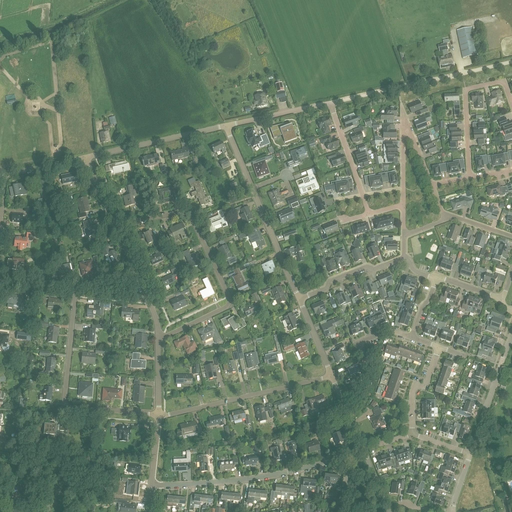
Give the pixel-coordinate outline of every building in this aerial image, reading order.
[(461,51),(463,58),(478,55),(472,27),(457,30),(458,34),(458,37),(461,51)] [(449,43),(448,40),(443,41),(443,44),(439,45),(440,52),(442,51),(443,56),(438,57),(441,69),(454,66),(452,54),(448,55),(447,50),(448,50),(447,43),(449,43)] [(488,99),(490,105),(496,103),(496,105),(504,102),(500,91),(492,93),(494,97),(488,99)] [(257,105),(257,107),(267,105),(265,93),(255,96),(256,101),(253,101),(254,105),(257,105)] [(476,102),(476,109),(483,108),(483,101),(483,94),(472,95),(473,102),(476,102)] [(454,110),(460,110),(459,95),(445,95),(445,102),(454,101),(455,110),(454,110)] [(419,111),(420,114),(428,111),(427,107),(423,109),(420,101),(409,106),(412,113),(419,111)] [(381,120),(392,120),(392,117),(393,116),(397,116),(397,109),(394,109),(394,108),(393,107),(391,107),(390,108),(390,109),(387,109),(387,112),(386,112),(385,113),(385,115),(381,115),(381,120)] [(416,124),(418,130),(428,126),(426,123),(431,121),(429,115),(421,119),(422,121),(416,124)] [(344,120),(346,128),(358,124),(356,116),(344,120)] [(322,128),(324,134),(330,132),(328,126),(331,125),(329,117),(322,120),(321,119),(318,120),(318,121),(317,121),(318,123),(318,125),(318,126),(319,127),(320,129),(322,128)] [(500,131),(504,130),(511,127),(511,124),(511,122),(507,123),(505,118),(499,120),(500,124),(502,124),(503,125),(502,125),(503,126),(499,127),(500,131)] [(278,130),(271,132),(273,138),(274,138),(282,135),(283,138),(295,134),(298,133),(295,126),(292,127),(291,124),(288,126),(287,123),(284,124),(285,125),(277,127),(278,130)] [(474,129),(474,135),(484,134),(484,128),(483,129),(483,127),(485,127),(485,123),(479,123),(479,129),(474,129)] [(383,138),(396,138),(396,130),(390,130),(390,125),(383,125),(383,130),(383,138)] [(448,137),(452,137),(461,136),(461,130),(456,131),(456,125),(450,125),(450,130),(447,130),(448,137)] [(356,143),(357,143),(359,142),(360,141),(359,140),(363,139),(361,132),(364,131),(366,130),(365,130),(366,129),(365,126),(362,127),(355,130),(356,134),(350,136),(353,143),(356,142),(356,143)] [(248,132),(246,133),(247,137),(246,137),(248,142),(249,145),(250,145),(252,147),(253,147),(258,145),(258,146),(260,146),(261,148),(266,145),(265,144),(269,143),(269,144),(270,144),(266,134),(260,137),(259,136),(257,137),(254,130),(252,131),(252,130),(247,132),(248,132)] [(100,133),(102,143),(110,141),(108,131),(100,133)] [(421,141),(423,146),(432,142),(430,137),(429,137),(429,136),(431,135),(430,132),(424,135),(425,139),(421,141)] [(480,140),(480,145),(484,144),(484,140),(484,134),(474,135),(475,140),(480,140)] [(330,149),(331,151),(337,148),(336,147),(339,146),(336,139),(332,141),(330,136),(321,140),(323,144),(326,143),(328,150),(330,149)] [(451,143),(451,148),(457,148),(457,142),(462,142),(461,136),(452,137),(452,142),(453,142),(453,143),(451,143)] [(226,151),(222,142),(211,147),(214,154),(221,150),(223,153),(226,151)] [(384,145),(384,152),(387,152),(397,152),(397,147),(392,147),(392,142),(386,142),(386,145),(384,145)] [(432,142),(423,146),(425,151),(430,149),(431,154),(435,152),(433,148),(434,148),(432,142)] [(360,152),(355,154),(357,159),(368,155),(366,149),(365,149),(364,145),(358,147),(360,152)] [(290,152),(293,161),(291,162),(293,167),(294,166),(294,167),(299,165),(298,164),(302,163),(300,160),(299,160),(297,156),(298,155),(299,158),(306,155),(305,153),(307,152),(305,146),(290,152)] [(171,153),(172,161),(189,157),(187,148),(182,149),(182,151),(171,153)] [(384,152),(384,159),(385,159),(385,163),(388,163),(392,163),(392,158),(397,158),(397,152),(387,152),(384,152)] [(498,156),(500,167),(501,167),(501,166),(502,166),(503,166),(504,166),(504,165),(506,165),(505,160),(509,159),(508,153),(504,154),(504,155),(498,156)] [(345,163),(342,155),(336,157),(335,154),(327,156),(329,160),(331,159),(334,167),(335,166),(336,167),(338,166),(338,165),(345,163)] [(148,166),(148,167),(157,165),(156,164),(160,163),(158,155),(142,159),(144,167),(148,166)] [(368,155),(357,159),(359,165),(364,163),(365,167),(369,165),(367,162),(370,161),(368,155)] [(478,168),(478,171),(479,170),(480,170),(481,170),(482,169),(484,168),(483,164),(488,163),(487,156),(481,157),(480,159),(477,160),(478,168)] [(500,167),(498,156),(493,157),(492,156),(488,156),(489,163),(493,162),(494,167),(496,166),(496,167),(497,167),(498,167),(499,167),(500,167)] [(259,179),(263,177),(263,176),(269,174),(265,162),(268,161),(267,158),(257,161),(258,163),(253,165),(258,178),(259,179)] [(222,169),(230,165),(227,159),(219,162),(222,169)] [(453,161),(454,164),(456,175),(456,174),(457,174),(458,174),(459,173),(461,172),(460,168),(465,167),(464,160),(459,160),(453,161)] [(113,171),(114,173),(130,170),(128,164),(126,165),(126,161),(109,165),(110,171),(113,171)] [(448,163),(444,164),(445,171),(449,170),(450,174),(452,174),(453,175),(454,175),(455,175),(456,175),(454,164),(448,165),(448,163)] [(434,176),(435,178),(436,178),(437,178),(437,177),(438,177),(439,177),(439,176),(441,176),(440,171),(445,171),(444,164),(439,165),(439,167),(434,168),(435,175),(434,176)] [(303,194),(307,193),(307,192),(308,192),(307,189),(310,187),(312,191),(319,188),(314,175),(316,174),(314,169),(306,172),(309,178),(305,179),(305,178),(302,179),(305,187),(299,190),(300,193),(301,192),(302,194),(303,194)] [(391,172),(385,173),(386,181),(390,180),(391,185),(393,184),(394,185),(395,185),(396,185),(397,185),(398,185),(397,182),(395,174),(395,171),(391,172)] [(61,176),(63,185),(78,181),(76,173),(61,176)] [(375,178),(377,188),(378,188),(379,188),(380,187),(380,186),(382,186),(382,182),(386,181),(385,173),(379,174),(378,177),(375,178)] [(377,188),(375,178),(375,175),(364,177),(366,184),(370,184),(371,188),(373,188),(374,188),(375,188),(376,188),(377,188)] [(351,179),(341,181),(344,194),(347,193),(347,192),(349,192),(348,187),(353,187),(351,179)] [(198,199),(201,206),(209,202),(207,197),(206,197),(205,195),(206,194),(204,192),(205,191),(202,190),(203,188),(201,187),(202,185),(200,184),(201,183),(199,181),(196,183),(195,182),(189,185),(190,188),(194,187),(196,191),(190,194),(192,197),(195,196),(196,199),(198,199)] [(340,193),(340,194),(341,194),(342,194),(344,194),(341,181),(331,183),(332,190),(337,189),(338,194),(340,193)] [(15,196),(15,197),(27,194),(25,183),(13,186),(13,187),(9,188),(11,197),(15,196)] [(124,197),(126,207),(135,205),(133,198),(136,197),(134,185),(125,187),(126,192),(128,191),(129,195),(124,197)] [(176,189),(175,185),(172,186),(172,187),(159,190),(162,204),(175,201),(173,190),(176,189)] [(500,195),(500,197),(506,195),(504,187),(500,188),(499,185),(488,189),(490,196),(496,194),(497,196),(500,195)] [(283,202),(280,196),(283,195),(284,194),(285,194),(288,193),(287,189),(282,192),(279,193),(277,190),(268,194),(273,206),(283,202)] [(296,196),(287,200),(289,205),(298,202),(296,196)] [(452,202),(454,210),(464,207),(471,209),(473,201),(464,198),(463,197),(461,198),(460,199),(452,202)] [(78,214),(79,218),(87,217),(86,212),(89,211),(87,203),(88,203),(87,198),(77,200),(81,213),(78,214)] [(316,201),(315,198),(309,200),(311,206),(314,205),(318,213),(321,212),(321,213),(325,212),(324,211),(325,210),(324,207),(325,206),(323,202),(322,203),(321,199),(316,201)] [(240,216),(244,225),(251,222),(250,220),(253,219),(248,207),(240,210),(242,215),(240,216)] [(493,219),(497,220),(499,213),(497,212),(498,209),(491,207),(490,210),(483,207),(482,210),(481,209),(479,213),(481,214),(481,215),(486,217),(486,218),(492,220),(493,219)] [(291,209),(278,215),(280,221),(286,219),(286,221),(294,217),(291,209)] [(12,222),(23,223),(24,215),(12,214),(12,222)] [(223,214),(219,216),(206,221),(211,232),(216,231),(214,227),(221,224),(221,225),(222,225),(223,228),(227,226),(223,214)] [(374,221),(376,229),(394,224),(392,216),(374,221)] [(84,230),(86,238),(100,234),(98,226),(91,228),(90,221),(83,223),(85,230),(84,230)] [(335,222),(323,227),(325,230),(323,231),(324,234),(326,233),(326,234),(338,229),(337,226),(338,225),(337,222),(336,223),(335,222)] [(352,227),(355,235),(369,231),(367,223),(352,227)] [(182,224),(169,229),(170,231),(173,238),(180,235),(182,239),(188,237),(182,224)] [(454,243),(458,245),(460,239),(461,237),(457,236),(460,228),(454,226),(453,228),(451,228),(447,238),(455,241),(454,243)] [(283,234),(284,238),(297,233),(295,229),(283,234)] [(253,234),(251,230),(238,236),(240,240),(246,237),(248,236),(251,243),(255,242),(258,248),(262,246),(265,245),(259,231),(253,234)] [(465,244),(472,247),(475,238),(472,237),(473,233),(466,230),(463,239),(467,240),(465,244)] [(146,239),(148,244),(155,241),(156,244),(161,241),(159,235),(153,238),(150,231),(148,233),(147,231),(139,233),(140,240),(146,239)] [(18,250),(22,250),(22,247),(25,247),(26,243),(28,243),(28,240),(31,241),(33,239),(34,236),(39,237),(39,234),(27,233),(26,239),(16,237),(15,246),(18,247),(18,250)] [(475,246),(483,249),(487,237),(479,235),(475,246)] [(355,258),(356,262),(362,260),(360,254),(363,253),(358,240),(355,239),(356,239),(354,244),(356,250),(352,251),(353,254),(352,255),(354,258),(355,258)] [(387,245),(387,250),(397,250),(397,242),(392,242),(392,239),(384,239),(384,245),(387,245)] [(497,244),(496,249),(508,254),(509,251),(510,252),(511,248),(506,247),(507,244),(505,243),(500,241),(499,244),(497,244)] [(368,254),(370,260),(378,257),(376,251),(378,250),(376,243),(370,246),(371,248),(368,249),(370,253),(368,254)] [(296,256),(298,262),(303,260),(301,253),(300,253),(299,252),(302,251),(300,245),(296,246),(296,249),(294,250),(293,247),(284,250),(287,259),(296,256)] [(108,255),(113,266),(120,263),(115,251),(110,253),(107,246),(101,249),(104,257),(108,255)] [(226,246),(219,249),(224,261),(227,259),(228,260),(227,260),(230,265),(238,262),(235,257),(232,258),(231,257),(226,246)] [(445,271),(446,271),(450,258),(447,257),(445,256),(445,257),(444,256),(446,249),(446,248),(443,247),(442,248),(441,251),(438,259),(443,261),(441,268),(442,268),(445,271)] [(149,258),(153,265),(163,261),(160,253),(164,252),(162,249),(155,252),(156,255),(149,258)] [(341,263),(342,267),(350,264),(345,251),(344,251),(343,249),(339,251),(340,253),(337,254),(338,256),(335,257),(337,264),(341,263)] [(492,259),(499,261),(500,257),(507,260),(508,256),(507,256),(508,254),(496,249),(492,259)] [(191,263),(193,268),(194,267),(201,264),(199,260),(198,260),(194,253),(190,255),(188,250),(180,254),(182,258),(185,256),(189,264),(191,263)] [(9,270),(16,270),(17,262),(24,263),(24,261),(24,258),(13,257),(13,260),(8,260),(8,266),(9,266),(9,270)] [(327,265),(329,273),(336,270),(333,260),(326,262),(324,258),(320,260),(322,267),(327,265)] [(449,271),(451,272),(454,263),(452,262),(453,259),(450,258),(446,271),(449,271)] [(58,272),(61,281),(71,279),(69,271),(75,270),(72,259),(70,260),(70,264),(58,266),(58,264),(54,264),(53,272),(55,272),(55,273),(58,272)] [(79,264),(82,276),(95,273),(92,261),(79,264)] [(256,261),(248,264),(251,269),(258,266),(256,261)] [(262,266),(266,275),(276,271),(272,262),(262,266)] [(465,277),(465,278),(470,265),(467,264),(465,263),(463,266),(460,275),(462,275),(465,277)] [(469,278),(471,278),(474,270),(475,267),(470,265),(465,278),(469,278)] [(236,276),(233,278),(237,286),(236,287),(239,293),(248,289),(245,282),(245,283),(240,272),(243,270),(245,269),(244,266),(234,271),(236,276)] [(487,283),(489,283),(492,275),(486,273),(488,269),(485,268),(482,275),(485,276),(483,283),(487,284),(487,283)] [(388,283),(389,286),(393,284),(392,281),(389,273),(378,278),(381,285),(388,283)] [(491,285),(495,287),(497,280),(500,281),(502,275),(496,273),(495,276),(492,275),(489,283),(491,284),(491,285)] [(161,280),(164,287),(173,283),(171,278),(174,277),(173,274),(167,277),(161,280)] [(407,293),(409,288),(412,278),(408,278),(406,277),(404,285),(401,284),(398,291),(401,292),(402,292),(403,292),(404,291),(407,293)] [(199,292),(202,300),(215,294),(207,278),(202,280),(206,289),(199,292)] [(412,296),(415,297),(417,289),(414,288),(417,281),(415,281),(412,278),(409,288),(412,289),(411,291),(413,292),(412,296)] [(368,291),(370,294),(378,291),(375,285),(372,286),(370,281),(363,284),(365,287),(364,288),(366,292),(368,291)] [(258,292),(260,296),(271,292),(269,287),(261,290),(261,291),(258,292)] [(271,291),(277,305),(286,301),(282,291),(280,287),(271,291)] [(357,296),(359,299),(364,297),(362,291),(359,293),(356,287),(349,289),(353,298),(357,296)] [(378,289),(382,299),(387,297),(383,287),(378,289)] [(447,299),(450,300),(453,292),(447,290),(445,295),(442,294),(440,301),(446,303),(447,299)] [(48,309),(61,310),(62,300),(46,299),(47,293),(41,292),(39,304),(49,305),(48,309)] [(459,294),(453,292),(450,300),(449,304),(458,307),(460,300),(457,299),(459,294)] [(251,295),(255,303),(260,300),(260,299),(258,295),(258,296),(256,293),(251,295)] [(336,296),(340,305),(343,304),(343,305),(344,305),(351,303),(348,296),(346,297),(345,297),(343,293),(336,296)] [(8,295),(7,302),(8,302),(7,307),(13,308),(13,307),(19,308),(19,310),(26,311),(27,307),(28,301),(23,301),(23,298),(8,295)] [(171,302),(175,311),(187,305),(183,297),(171,302)] [(469,306),(472,307),(475,299),(469,297),(467,302),(464,301),(462,308),(468,310),(469,306)] [(481,301),(475,299),(472,307),(470,313),(474,314),(474,313),(480,315),(482,307),(479,306),(481,301)] [(402,308),(412,311),(414,306),(406,303),(407,301),(404,300),(402,308)] [(316,313),(318,316),(324,314),(323,314),(322,313),(324,309),(325,309),(322,302),(312,306),(315,314),(316,313)] [(243,309),(247,317),(259,311),(256,303),(243,309)] [(87,315),(99,316),(100,307),(88,306),(87,315)] [(400,313),(411,316),(412,311),(402,308),(400,313)] [(133,321),(138,322),(139,312),(134,311),(134,310),(130,309),(130,310),(127,310),(122,309),(122,318),(133,319),(133,321)] [(373,315),(371,316),(375,326),(380,325),(377,317),(375,313),(374,309),(372,310),(372,312),(374,315),(373,315)] [(381,314),(380,311),(375,313),(377,317),(380,325),(385,322),(382,315),(381,314)] [(488,321),(501,326),(503,320),(500,319),(502,315),(492,312),(490,316),(489,316),(487,316),(486,319),(487,321),(488,321)] [(289,328),(290,331),(296,329),(295,326),(299,325),(297,320),(295,321),(292,313),(288,315),(288,316),(284,318),(288,328),(289,328)] [(401,319),(409,322),(411,316),(400,313),(399,315),(402,316),(401,319)] [(229,325),(234,332),(240,328),(233,318),(231,319),(229,316),(220,321),(224,328),(229,325)] [(367,321),(370,329),(375,326),(371,316),(367,317),(363,319),(365,322),(367,321)] [(395,326),(399,327),(400,325),(407,327),(409,322),(401,319),(395,317),(395,323),(394,325),(395,326)] [(321,326),(326,337),(335,334),(332,329),(336,327),(342,325),(341,324),(344,323),(343,320),(340,321),(339,318),(333,321),(321,326)] [(430,335),(434,324),(433,324),(434,323),(429,321),(426,320),(424,326),(427,327),(424,334),(430,335)] [(353,322),(354,326),(355,326),(358,333),(363,331),(360,324),(359,324),(358,321),(353,322)] [(486,330),(495,334),(497,330),(499,331),(501,326),(488,321),(486,326),(487,327),(486,330)] [(355,326),(354,326),(350,328),(347,322),(345,323),(347,330),(350,329),(353,335),(358,333),(355,326)] [(438,328),(441,329),(443,323),(440,322),(439,326),(434,324),(430,335),(435,337),(438,329),(438,328)] [(446,341),(450,331),(450,330),(448,329),(446,329),(444,328),(446,324),(443,323),(441,329),(442,330),(441,332),(443,332),(441,339),(446,341)] [(213,337),(216,343),(221,341),(213,324),(208,327),(208,328),(204,330),(204,328),(199,331),(204,341),(213,337)] [(103,326),(92,325),(92,330),(85,330),(84,342),(94,343),(96,329),(103,329),(103,326)] [(48,343),(57,343),(58,334),(59,334),(59,328),(50,327),(48,343)] [(457,345),(462,347),(466,335),(461,333),(462,330),(459,329),(457,335),(460,336),(457,345)] [(446,341),(451,343),(454,335),(453,335),(455,332),(450,331),(446,341)] [(462,347),(467,348),(470,340),(473,341),(475,335),(476,333),(473,332),(473,334),(472,334),(471,336),(466,335),(462,347)] [(31,334),(17,333),(16,340),(30,341),(31,334)] [(4,350),(5,351),(6,351),(8,350),(9,349),(9,348),(9,346),(8,345),(7,344),(7,343),(8,344),(9,336),(0,334),(0,347),(2,348),(3,349),(4,350)] [(136,348),(146,349),(147,335),(137,335),(136,348)] [(267,363),(267,365),(278,362),(277,355),(278,355),(281,354),(279,345),(279,346),(276,335),(274,335),(276,346),(278,352),(265,355),(266,358),(264,358),(265,364),(267,363)] [(481,344),(484,345),(493,349),(495,343),(492,343),(494,339),(484,336),(483,340),(481,344)] [(185,349),(187,354),(197,350),(193,342),(190,344),(186,337),(174,343),(177,348),(184,344),(186,349),(185,349)] [(283,347),(285,351),(294,347),(292,343),(291,343),(291,342),(284,345),(285,346),(283,346),(283,347)] [(296,347),(301,359),(308,356),(305,348),(303,343),(296,347)] [(332,352),(337,364),(345,360),(340,349),(344,347),(343,344),(336,347),(337,350),(332,352)] [(384,353),(390,355),(393,346),(388,344),(384,353)] [(477,356),(482,357),(482,355),(487,357),(489,353),(491,354),(493,349),(484,345),(482,350),(480,349),(478,353),(477,356)] [(396,357),(396,355),(399,347),(393,346),(390,355),(396,357)] [(396,355),(402,357),(405,348),(400,346),(399,347),(396,355)] [(402,357),(408,359),(411,350),(405,348),(402,357)] [(408,359),(413,361),(417,351),(411,350),(408,359)] [(413,361),(419,363),(422,353),(417,351),(413,361)] [(82,363),(95,364),(96,354),(83,353),(82,363)] [(129,354),(128,357),(133,358),(133,360),(132,360),(131,368),(145,370),(146,362),(140,361),(140,354),(133,353),(133,354),(129,354)] [(253,357),(246,358),(248,365),(249,369),(252,368),(252,370),(255,369),(255,368),(256,368),(255,367),(257,366),(257,363),(258,363),(255,353),(252,354),(253,357)] [(45,375),(51,376),(51,372),(54,373),(56,359),(48,358),(47,372),(45,371),(45,375)] [(227,363),(229,374),(236,372),(234,361),(227,363)] [(446,361),(444,366),(452,369),(454,366),(457,367),(457,365),(454,364),(446,361)] [(207,373),(209,379),(217,377),(213,364),(205,367),(206,373),(207,373)] [(353,381),(354,380),(360,377),(358,373),(359,373),(361,372),(363,372),(362,371),(360,366),(350,370),(350,369),(348,370),(347,370),(348,372),(344,374),(346,378),(347,380),(350,378),(351,378),(351,379),(352,380),(351,381),(352,381),(353,381)] [(444,366),(443,371),(454,375),(454,373),(451,372),(452,369),(444,366)] [(477,371),(486,374),(487,369),(479,366),(477,371)] [(392,375),(402,378),(404,373),(394,369),(392,375)] [(443,371),(441,376),(449,379),(450,376),(453,377),(454,375),(443,371)] [(471,379),(478,381),(479,378),(484,379),(486,374),(477,371),(476,374),(473,373),(471,379)] [(390,381),(400,384),(402,378),(392,375),(390,381)] [(176,376),(176,384),(192,384),(192,376),(176,376)] [(441,376),(439,381),(450,385),(451,383),(448,382),(449,379),(441,376)] [(388,386),(398,390),(400,384),(390,381),(388,386)] [(437,387),(445,389),(447,386),(450,387),(450,385),(439,381),(437,387)] [(79,396),(92,397),(93,384),(80,383),(79,396)] [(140,385),(136,384),(134,402),(143,403),(144,388),(140,387),(140,385)] [(471,389),(479,392),(481,387),(473,384),(471,389)] [(386,392),(396,395),(398,390),(388,386),(386,392)] [(444,395),(447,396),(447,394),(444,393),(445,389),(437,387),(435,392),(444,395)] [(47,401),(51,401),(53,388),(46,388),(46,391),(47,391),(47,392),(46,392),(46,394),(44,394),(44,396),(40,395),(39,400),(42,401),(42,403),(47,403),(47,401)] [(103,400),(111,401),(111,398),(121,398),(122,391),(104,389),(103,400)] [(463,395),(471,398),(472,395),(478,397),(479,392),(471,389),(469,394),(464,392),(463,395)] [(384,398),(394,401),(396,395),(386,392),(384,398)] [(306,402),(310,411),(315,409),(313,402),(316,401),(318,407),(326,404),(323,395),(306,402)] [(465,407),(473,410),(475,404),(470,403),(472,399),(463,396),(461,400),(464,401),(463,402),(466,403),(465,407)] [(280,410),(281,414),(293,410),(292,407),(296,405),(294,399),(290,401),(289,398),(273,404),(275,408),(278,407),(279,411),(280,410)] [(422,403),(422,408),(434,408),(434,400),(428,400),(428,403),(422,403)] [(263,406),(255,408),(256,412),(252,413),(254,423),(258,422),(258,420),(269,417),(266,409),(264,409),(263,406)] [(457,414),(465,417),(467,413),(472,415),(473,410),(465,407),(464,410),(461,409),(460,410),(458,410),(457,414)] [(370,419),(374,429),(379,426),(380,427),(385,425),(381,414),(384,413),(382,408),(380,409),(373,412),(375,417),(370,419)] [(299,411),(302,418),(308,415),(306,409),(299,411)] [(246,419),(247,425),(251,424),(250,417),(245,418),(244,411),(232,414),(232,415),(229,416),(231,422),(234,421),(234,422),(235,422),(235,424),(242,422),(242,420),(246,419)] [(428,422),(434,422),(434,417),(434,414),(422,414),(422,419),(428,419),(428,422)] [(206,423),(207,427),(220,424),(220,426),(224,426),(222,416),(209,419),(210,422),(206,423)] [(44,434),(56,435),(56,430),(67,431),(67,429),(69,429),(70,420),(62,419),(62,422),(59,421),(59,426),(56,425),(45,424),(44,433),(44,434)] [(443,433),(448,434),(451,426),(446,424),(447,420),(444,419),(441,427),(445,428),(443,433)] [(180,426),(183,435),(197,432),(198,433),(202,432),(200,425),(196,426),(195,422),(180,426)] [(455,432),(459,433),(461,425),(457,424),(455,423),(454,427),(451,426),(448,434),(453,436),(455,432)] [(460,438),(466,440),(469,432),(465,431),(467,426),(462,424),(461,425),(459,433),(461,434),(460,438)] [(312,430),(314,434),(318,433),(315,425),(308,428),(309,431),(312,430)] [(115,431),(119,431),(119,435),(119,441),(127,441),(128,435),(129,435),(130,428),(125,428),(125,426),(119,426),(119,429),(112,429),(111,435),(115,435),(115,431)] [(333,435),(337,445),(343,442),(340,436),(343,434),(341,429),(338,430),(339,432),(336,433),(333,435)] [(307,444),(309,452),(319,450),(317,442),(317,440),(313,441),(313,442),(307,444)] [(288,445),(292,458),(299,456),(295,443),(288,445)] [(273,452),(275,461),(284,459),(283,455),(281,455),(280,447),(279,447),(279,444),(274,445),(274,448),(270,448),(271,453),(273,452)] [(406,449),(400,451),(404,462),(404,461),(404,462),(409,460),(412,459),(410,453),(407,454),(406,449)] [(420,459),(423,460),(426,452),(420,450),(419,455),(416,454),(414,460),(419,461),(420,459)] [(393,459),(395,465),(396,467),(396,468),(400,467),(398,463),(404,462),(400,451),(395,453),(396,458),(393,459)] [(427,466),(430,467),(433,460),(430,459),(431,454),(426,452),(423,460),(428,462),(427,466)] [(200,462),(200,471),(208,471),(208,458),(205,458),(205,455),(197,455),(198,462),(200,462)] [(253,464),(253,466),(257,465),(256,462),(259,461),(258,455),(255,455),(251,456),(251,457),(242,459),(243,463),(245,463),(245,465),(253,464)] [(393,468),(396,467),(395,465),(393,459),(390,460),(389,455),(383,457),(386,465),(387,468),(392,466),(393,468)] [(448,462),(447,465),(455,468),(457,462),(452,460),(453,457),(446,455),(444,460),(448,462)] [(376,464),(378,471),(382,470),(387,468),(386,465),(383,457),(377,458),(379,463),(376,464)] [(116,469),(117,469),(117,467),(121,467),(122,464),(120,464),(120,461),(114,460),(113,469),(116,469)] [(219,462),(220,470),(234,469),(234,467),(238,466),(237,460),(233,460),(233,461),(219,462)] [(174,464),(174,471),(187,471),(187,463),(174,464)] [(128,473),(140,475),(141,467),(129,465),(126,464),(126,469),(128,470),(128,473)] [(440,472),(447,475),(448,472),(453,474),(455,468),(447,465),(446,468),(442,467),(440,472)] [(331,474),(329,487),(332,487),(332,484),(338,485),(339,476),(337,476),(337,475),(331,474)] [(441,484),(449,487),(451,481),(446,479),(447,476),(440,474),(438,479),(442,481),(441,484)] [(308,496),(310,480),(304,480),(303,486),(301,486),(300,491),(305,491),(305,495),(305,499),(307,500),(308,496)] [(391,494),(399,495),(400,490),(403,490),(404,482),(399,481),(398,484),(393,483),(391,494)] [(130,495),(137,495),(139,483),(131,482),(129,482),(128,486),(130,487),(130,495)] [(408,494),(416,497),(420,486),(412,483),(408,494)] [(434,491),(441,494),(442,491),(447,493),(449,487),(441,484),(440,487),(436,486),(434,491)] [(270,504),(272,505),(273,501),(274,501),(275,499),(277,499),(277,496),(281,496),(282,486),(276,485),(275,492),(271,491),(270,502),(270,504)] [(294,487),(288,487),(286,499),(290,500),(290,497),(296,497),(297,493),(294,493),(294,487)] [(254,500),(255,491),(249,490),(248,500),(246,500),(246,503),(252,504),(252,501),(254,501),(254,500)] [(225,511),(225,510),(227,500),(227,494),(222,493),(221,499),(219,499),(218,502),(222,503),(222,506),(222,508),(216,508),(215,511),(225,511)] [(439,505),(442,506),(444,500),(439,498),(440,495),(433,493),(431,499),(435,500),(434,503),(434,504),(438,506),(439,505)] [(200,506),(200,503),(200,496),(194,495),(194,502),(190,501),(189,510),(193,511),(194,505),(200,506)] [(172,507),(173,497),(167,496),(167,500),(165,499),(164,506),(172,507)] [(35,505),(41,509),(44,505),(38,500),(35,505)] [(135,511),(136,506),(130,506),(130,504),(126,504),(127,501),(119,500),(119,503),(121,504),(120,511),(135,511)]
